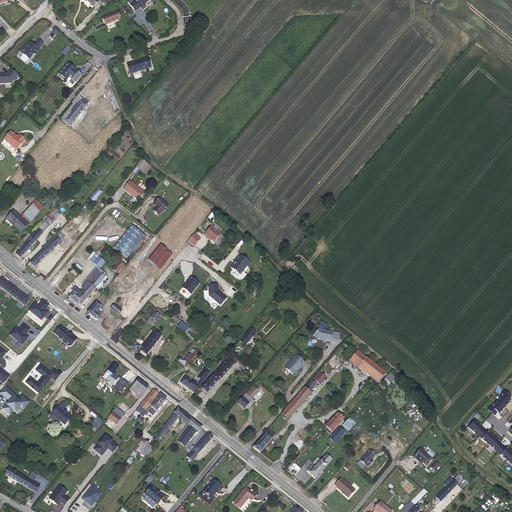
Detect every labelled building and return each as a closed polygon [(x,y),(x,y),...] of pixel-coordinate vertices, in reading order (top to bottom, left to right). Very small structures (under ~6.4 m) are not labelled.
[(134,0),(136,1),(130,6),(136,12),(141,7),(142,9),(146,6),(145,4),(149,0),(134,0)] [(117,13),(102,19),(105,25),(119,19),(117,13)] [(43,44),(38,40),(34,46),(31,44),(27,49),(26,48),(24,46),(19,52),(29,60),(34,54),(35,55),(39,50),(43,44)] [(146,65),(150,64),(148,58),(126,64),(130,74),(147,69),(146,65)] [(68,64),(59,74),(60,76),(59,77),(64,80),(65,79),(66,80),(69,77),(75,83),(82,74),(76,69),(75,70),(68,64)] [(19,76),(11,69),(6,75),(4,75),(4,74),(0,74),(0,84),(12,84),(19,76)] [(115,108),(118,106),(109,83),(107,84),(114,103),(113,103),(115,108)] [(12,90),(9,88),(3,96),(6,98),(12,90)] [(61,119),(70,126),(77,117),(80,120),(82,116),(82,115),(84,112),(82,110),(88,102),(78,95),(72,104),(73,104),(61,119)] [(17,138),(11,133),(4,141),(17,151),(24,141),(18,137),(17,138)] [(143,173),(149,166),(142,160),(136,167),(143,173)] [(139,178),(143,173),(136,167),(132,172),(139,178)] [(145,193),(130,181),(123,189),(138,201),(145,193)] [(93,195),(96,198),(101,192),(98,189),(93,195)] [(50,209),(63,199),(59,195),(46,205),(50,209)] [(168,206),(162,200),(161,201),(159,199),(154,205),(156,207),(153,211),(158,216),(161,212),(162,212),(168,206)] [(36,201),(32,205),(39,211),(43,207),(36,201)] [(39,211),(32,205),(24,213),(23,213),(20,217),(13,211),(6,219),(21,232),(28,224),(22,219),(25,216),(30,221),(39,211)] [(48,218),(52,222),(59,214),(55,210),(53,213),(52,212),(50,215),(48,218)] [(49,226),(48,225),(45,222),(25,244),(23,243),(18,247),(21,249),(16,254),(20,258),(23,255),(27,251),(30,248),(30,247),(49,226)] [(114,248),(127,258),(145,236),(132,226),(114,248)] [(220,235),(210,227),(203,235),(206,238),(207,237),(213,242),(220,235)] [(51,242),(50,241),(43,248),(45,249),(30,264),(34,268),(61,242),(60,242),(66,236),(64,233),(63,234),(62,232),(56,237),(51,242)] [(200,238),(194,234),(187,241),(193,246),(200,238)] [(163,242),(160,245),(168,252),(171,248),(163,242)] [(168,252),(160,245),(148,260),(157,267),(168,252)] [(251,264),(240,255),(235,260),(236,261),(234,263),(235,263),(230,268),(239,276),(247,267),(248,268),(251,264)] [(93,257),(90,261),(100,269),(102,265),(99,263),(93,257)] [(118,274),(124,266),(119,261),(112,270),(118,274)] [(86,281),(87,282),(88,282),(99,269),(97,267),(86,281)] [(91,285),(95,289),(105,277),(102,275),(104,273),(101,271),(99,269),(88,282),(91,285)] [(0,280),(0,286),(25,306),(30,300),(5,280),(7,278),(3,276),(0,280)] [(198,284),(190,277),(188,280),(188,281),(182,288),(190,294),(198,284)] [(74,292),(68,298),(75,304),(91,285),(88,282),(87,282),(84,286),(82,288),(83,290),(81,292),(80,291),(77,288),(74,292)] [(75,304),(79,307),(95,289),(91,285),(75,304)] [(218,292),(217,285),(209,286),(208,287),(209,296),(220,306),(226,299),(220,293),(219,294),(218,292)] [(145,293),(140,289),(134,297),(139,301),(145,293)] [(127,316),(138,303),(133,299),(122,312),(127,316)] [(48,305),(42,300),(39,304),(41,305),(40,306),(35,302),(28,310),(41,320),(47,312),(44,310),(45,308),(48,305)] [(87,313),(96,320),(98,320),(100,317),(102,314),(97,311),(101,307),(96,303),(87,313)] [(121,311),(114,305),(110,309),(118,315),(121,311)] [(160,316),(155,312),(151,317),(156,321),(160,316)] [(181,323),(177,327),(185,333),(188,329),(181,323)] [(29,329),(23,324),(20,328),(21,329),(20,331),(15,327),(9,335),(21,344),(28,337),(24,334),(25,333),(26,333),(29,329)] [(59,338),(69,346),(71,346),(77,339),(66,330),(65,330),(60,326),(55,334),(59,338)] [(185,333),(194,341),(199,336),(190,328),(188,329),(185,333)] [(322,330),(320,328),(313,335),(317,339),(323,340),(322,342),(326,343),(326,341),(330,341),(330,345),(331,341),(337,343),(339,333),(322,330)] [(255,333),(251,329),(240,341),(245,345),(255,333)] [(130,348),(136,353),(139,349),(146,354),(160,337),(153,331),(141,346),(135,341),(130,348)] [(186,363),(196,352),(193,349),(183,359),(183,360),(186,363)] [(358,367),(366,358),(358,351),(349,361),(358,367)] [(197,353),(196,352),(186,363),(187,364),(197,353)] [(304,362),(296,355),(286,366),(286,368),(295,377),(295,376),(293,374),(297,369),(298,370),(302,366),(301,365),(304,362)] [(183,359),(181,357),(178,361),(184,366),(186,363),(183,360),(183,359)] [(207,394),(234,363),(228,358),(224,363),(223,361),(211,375),(213,376),(201,389),(207,394)] [(385,374),(366,358),(358,367),(377,383),(385,374)] [(118,379),(112,375),(118,367),(113,364),(96,387),(101,390),(107,381),(113,385),(118,379)] [(26,383),(38,393),(43,388),(44,388),(46,385),(45,385),(51,378),(55,381),(60,375),(54,369),(50,373),(41,365),(36,371),(43,377),(37,384),(30,378),(26,383)] [(1,368),(0,368),(0,380),(4,384),(10,376),(1,368)] [(195,384),(193,382),(192,383),(184,377),(180,382),(194,392),(210,372),(204,368),(197,378),(195,384)] [(387,386),(397,375),(392,370),(381,381),(387,386)] [(325,377),(320,372),(314,379),(319,384),(325,377)] [(148,387),(138,379),(131,388),(136,392),(136,393),(139,396),(141,396),(148,387)] [(316,383),(312,380),(307,387),(311,390),(316,383)] [(258,390),(253,385),(246,394),(245,394),(237,403),(244,409),(252,400),(251,398),(258,390)] [(31,402),(25,397),(21,401),(16,397),(18,396),(8,388),(3,394),(10,400),(12,398),(14,400),(6,409),(12,415),(16,411),(18,412),(24,404),(28,407),(31,402)] [(311,393),(305,388),(281,414),(288,420),(311,393)] [(157,396),(158,395),(153,390),(136,411),(142,416),(146,411),(145,410),(156,398),(157,396)] [(511,396),(505,390),(502,393),(503,394),(509,399),(511,396)] [(505,408),(511,401),(509,399),(503,394),(497,401),(505,408)] [(153,416),(166,400),(166,399),(160,395),(159,397),(157,399),(147,412),(148,412),(153,416)] [(504,407),(497,401),(492,407),(497,412),(499,414),(505,408),(504,407)] [(492,407),(491,406),(488,409),(495,415),(497,412),(492,407)] [(62,420),(66,423),(71,417),(67,414),(67,413),(63,410),(59,407),(53,415),(61,422),(62,420)] [(116,425),(124,415),(115,408),(108,419),(116,425)] [(188,425),(191,420),(177,409),(168,420),(168,421),(154,439),(159,442),(178,417),(188,425)] [(343,420),(337,414),(325,426),(332,432),(343,420)] [(349,418),(342,425),(348,430),(355,423),(349,418)] [(198,433),(202,429),(191,420),(188,425),(190,426),(183,435),(189,440),(196,431),(198,433)] [(482,426),(475,420),(469,428),(475,434),(481,427),(482,426)] [(263,431),(258,426),(252,432),(258,437),(263,431)] [(484,429),(481,427),(475,434),(478,436),(484,429)] [(344,433),(338,428),(329,438),(334,443),(344,433)] [(487,432),(484,429),(478,436),(481,439),(487,432)] [(253,448),(260,453),(272,439),(271,439),(275,436),(269,430),(266,434),(253,448)] [(494,437),(488,431),(487,432),(481,439),(488,444),(494,437)] [(203,448),(213,437),(208,433),(195,448),(199,453),(203,448)] [(184,446),(189,440),(183,435),(178,441),(184,446)] [(113,453),(119,447),(105,436),(94,450),(102,456),(106,451),(105,450),(107,448),(113,453)] [(501,442),(494,437),(488,444),(494,450),(500,443),(501,442)] [(136,448),(141,452),(148,443),(143,439),(136,448)] [(141,452),(138,456),(144,460),(154,448),(148,443),(141,452)] [(503,446),(500,443),(494,450),(497,453),(503,446)] [(506,448),(503,446),(497,453),(500,455),(506,448)] [(425,450),(422,447),(413,457),(417,460),(418,459),(423,463),(427,467),(433,460),(423,452),(425,450)] [(511,454),(511,452),(507,447),(506,448),(500,455),(507,461),(511,454)] [(133,452),(138,456),(141,452),(136,448),(133,452)] [(375,455),(369,450),(360,461),(365,466),(366,465),(368,467),(373,462),(371,460),(375,455)] [(192,451),(187,457),(192,461),(197,455),(192,451)] [(331,460),(326,455),(315,467),(313,464),(307,470),(315,478),(331,460)] [(440,466),(436,462),(431,467),(435,471),(440,466)] [(40,485),(9,467),(5,475),(36,493),(40,485)] [(457,475),(453,479),(449,483),(447,481),(444,484),(446,487),(436,498),(440,502),(458,484),(462,488),(466,483),(457,475)] [(355,490),(341,477),(334,485),(337,487),(337,488),(348,498),(355,490)] [(218,489),(219,490),(222,487),(213,479),(203,491),(211,498),(218,489)] [(66,505),(71,499),(67,496),(66,498),(64,496),(68,491),(61,485),(50,498),(58,505),(61,501),(66,505)] [(154,503),(157,505),(164,497),(151,486),(144,495),(146,495),(154,503)] [(91,507),(99,496),(90,488),(80,502),(84,504),(85,503),(91,507)] [(255,496),(245,488),(234,502),(240,508),(250,496),(253,499),(255,496)] [(211,498),(203,491),(199,496),(209,505),(213,500),(211,498)] [(154,503),(146,495),(143,498),(144,500),(150,505),(152,505),(154,503)] [(390,511),(391,511),(380,502),(374,510),(377,511),(390,511)] [(416,511),(419,510),(411,502),(406,507),(407,507),(402,511),(416,511)]
